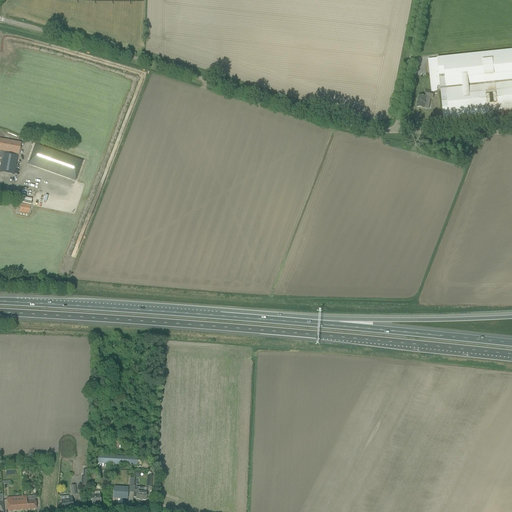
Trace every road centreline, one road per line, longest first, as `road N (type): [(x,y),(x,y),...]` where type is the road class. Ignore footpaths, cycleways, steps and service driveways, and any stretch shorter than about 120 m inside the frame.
road 1 (motorway): [(0,312),(511,354)]
road 2 (unclassified): [(394,135),(363,134),(0,19)]
road 3 (motorway): [(511,343),(219,316)]
road 4 (motorway): [(511,317),(219,316)]
road 5 (motorway): [(219,316),(0,301)]
road 6 (unclassified): [(394,135),(421,0)]
